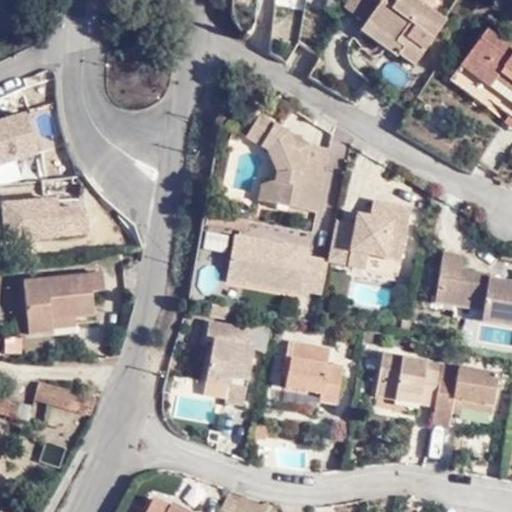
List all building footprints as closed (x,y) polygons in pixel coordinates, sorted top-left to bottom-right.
[(369,21),(383,0),(350,0),(347,8),(368,22),(369,21)] [(383,0),(369,21),(408,48),(405,54),(420,64),(451,18),(424,0),(383,0)] [(408,48),(369,21),(368,22),(362,31),(400,57),(405,54),(408,48)] [(459,62),(493,86),(499,78),(511,87),(511,44),(488,26),(459,62)] [(511,99),(511,87),(499,78),(493,86),(511,99)] [(265,198),(323,208),(331,172),(309,166),(313,141),(263,112),(251,133),(274,147),(283,169),(281,177),(267,183),(265,198)] [(335,145),(313,141),(309,166),(330,171),(335,145)] [(91,238),(88,197),(2,202),(5,244),(91,238)] [(357,225),(339,222),(332,261),(355,266),(357,251),(374,255),(407,261),(417,209),(377,201),(373,218),(371,229),(357,225)] [(252,221),(214,213),(212,224),(250,231),(252,221)] [(360,216),(357,225),(371,229),(373,218),(360,216)] [(308,290),(326,294),(332,261),(313,257),(314,250),(241,236),(234,269),(269,276),(267,287),(307,295),(308,290)] [(370,269),(374,255),(357,251),(355,266),(370,269)] [(439,301),(460,306),(486,311),(484,322),(511,326),(511,283),(497,281),(494,283),(481,280),(482,274),(468,271),(470,258),(448,254),(439,301)] [(269,276),(234,269),(232,280),(267,287),(269,276)] [(54,317),(77,315),(99,314),(97,291),(107,289),(104,271),(26,279),(31,333),(54,331),(54,327),(54,317)] [(235,316),(237,307),(194,299),(191,308),(235,316)] [(486,311),(460,306),(457,317),(484,322),(486,311)] [(77,324),(77,315),(54,317),(54,327),(77,324)] [(221,336),(214,375),(238,379),(236,387),(234,398),(253,401),(263,343),(254,341),(257,325),(218,318),(214,334),(221,336)] [(296,372),(293,387),(331,394),(330,399),(347,402),(353,367),(337,363),(341,348),(297,339),(291,371),(296,372)] [(423,404),(440,406),(449,364),(392,352),(382,395),(401,399),(402,392),(424,395),(423,404)] [(440,406),(436,425),(454,429),(459,407),(497,415),(504,376),(449,364),(440,406)] [(238,379),(214,375),(212,382),(236,387),(238,379)] [(95,412),(99,398),(41,381),(37,396),(95,412)] [(401,399),(423,404),(424,395),(402,392),(401,399)] [(157,497),(148,511),(196,511),(177,501),(173,507),(157,497)]
